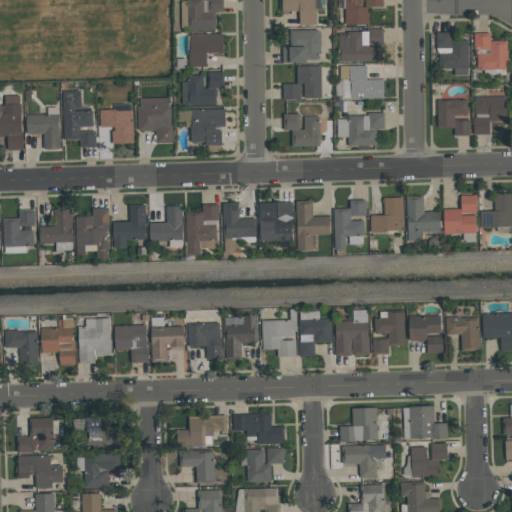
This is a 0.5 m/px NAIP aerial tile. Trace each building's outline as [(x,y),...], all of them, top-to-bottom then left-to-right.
[(215,30),(216,12),(223,12),(222,0),(187,0),(187,29),(215,30)] [(314,0),(281,0),(281,11),(299,11),(299,25),(315,24),(314,0)] [(344,0),(345,25),(368,24),(368,6),(362,6),(362,0),(344,0)] [(282,47),(282,62),(320,61),(320,30),(289,30),(289,46),(282,47)] [(338,62),(382,60),(382,30),(338,31),(338,62)] [(468,75),(468,40),(451,40),(451,32),(436,32),(436,47),(451,47),(451,53),(439,53),(439,68),(454,68),(454,75),(468,75)] [(206,66),(206,53),(223,52),(223,33),(189,34),(189,67),(206,66)] [(477,70),(507,70),(507,41),(490,41),(490,33),(474,33),(474,51),(477,51),(477,70)] [(302,98),(321,98),(320,65),(296,66),(296,83),(282,84),(282,99),(302,99),(302,98)] [(366,65),(341,65),(341,99),(384,99),(383,79),(366,79),(366,65)] [(181,104),(216,105),(216,88),(223,88),(223,72),(208,72),(207,88),(202,87),(203,74),(188,74),(188,82),(182,82),(181,104)] [(63,140),(80,139),(80,147),(96,147),(95,134),(81,134),(80,126),(93,126),(92,111),(81,111),(80,90),(62,91),(63,140)] [(0,104),(0,136),(7,136),(7,150),(22,149),(21,95),(4,96),(5,104),(0,104)] [(506,96),(474,97),(474,134),(489,134),(489,121),(506,121),(506,96)] [(156,143),(171,143),(170,97),(137,98),(138,131),(156,130),(156,143)] [(437,100),(437,127),(453,128),(453,135),(469,136),(470,121),(454,121),(454,115),(467,115),(467,100),(437,100)] [(190,110),(191,142),(208,141),(208,145),(222,145),(221,127),(224,127),(224,109),(190,110)] [(112,144),(133,143),(132,110),(99,110),(100,127),(112,127),(112,144)] [(43,149),(60,149),(59,113),(25,114),(26,134),(42,134),(43,149)] [(291,146),(319,145),(319,116),(301,116),(301,113),(283,114),(283,130),(291,130),(291,146)] [(384,115),(337,116),(337,137),(348,137),(348,146),(376,145),(376,129),(384,129),(384,115)] [(481,228),(511,226),(511,193),(494,193),(494,210),(480,211),(481,228)] [(443,209),(444,234),(476,233),(476,213),(477,213),(476,195),(460,195),(461,209),(443,209)] [(403,231),(402,197),(383,197),(383,215),(370,215),(370,232),(403,231)] [(439,211),(423,212),(423,197),(406,198),(407,241),(422,241),(422,231),(440,231),(439,211)] [(329,216),(312,216),(312,200),(296,201),(297,251),(312,250),(312,235),(330,235),(329,216)] [(334,249),(347,249),(347,244),(363,244),(363,221),(351,221),(351,216),(365,216),(365,200),(349,200),(349,208),(334,208),(334,249)] [(259,203),(260,241),(293,240),(292,202),(259,203)] [(127,240),(146,239),(145,204),(128,204),(129,221),(113,222),(113,248),(127,247),(127,240)] [(149,223),(150,241),(169,241),(169,247),(182,247),(182,205),(165,205),(166,222),(149,223)] [(187,255),(200,255),(200,247),(218,247),(217,205),(202,206),(202,214),(186,214),(187,255)] [(223,205),(223,238),(256,236),(256,218),(238,219),(238,205),(223,205)] [(75,216),(76,254),(86,254),(86,249),(97,249),(97,260),(109,260),(108,207),(92,208),(92,216),(75,216)] [(56,250),(72,250),(71,208),(55,209),(56,226),(39,226),(39,244),(56,243),(56,250)] [(3,218),(4,253),(26,253),(26,246),(33,246),(33,231),(20,231),(20,226),(34,225),(34,209),(18,210),(18,218),(3,218)] [(335,356),(352,355),(352,356),(369,355),(368,310),(353,310),(353,321),(335,321),(335,356)] [(331,318),(319,319),(319,311),(299,312),(300,357),(314,356),(314,343),(331,342),(331,318)] [(404,312),(376,312),(376,334),(387,334),(387,340),(373,340),(373,353),(389,353),(389,344),(404,344),(404,312)] [(511,312),(482,314),(482,338),(500,338),(500,351),(511,350),(511,312)] [(441,353),(440,315),(408,316),(409,341),(426,341),(426,353),(441,353)] [(224,359),(241,359),(241,342),(257,342),(256,316),(224,316),(224,359)] [(183,326),(163,327),(163,317),(151,318),(152,362),(168,361),(168,351),(184,350),(183,326)] [(110,318),(85,318),(86,327),(78,327),(79,364),(95,363),(95,356),(111,355),(110,318)] [(461,351),(478,351),(478,318),(445,319),(445,334),(460,334),(461,351)] [(63,327),(40,328),(41,353),(58,352),(58,365),(74,365),(73,319),(62,320),(63,327)] [(261,320),(262,349),(277,349),(277,357),(296,356),(295,340),(283,340),(283,334),(297,334),(296,319),(261,320)] [(220,323),(188,324),(188,347),(206,346),(206,359),(220,359),(220,323)] [(146,325),(114,326),(115,350),(130,350),(130,363),(148,362),(146,325)] [(4,348),(20,347),(20,364),(37,363),(36,331),(4,332),(4,348)] [(503,435),(511,434),(511,404),(510,405),(510,417),(502,418),(503,435)] [(433,406),(403,407),(404,439),(447,438),(447,423),(433,423),(433,406)] [(351,408),(352,426),(339,426),(339,441),(377,440),(376,408),(351,408)] [(283,443),(283,426),(271,427),(271,414),(232,415),(233,430),(246,430),(246,436),(256,436),(256,444),(283,443)] [(177,447),(212,445),(212,432),(227,431),(226,415),(188,416),(189,429),(177,429),(177,447)] [(74,418),(74,431),(83,431),(84,448),(116,447),(115,429),(102,429),(102,417),(74,418)] [(30,436),(17,436),(17,451),(53,451),(53,418),(29,418),(30,436)] [(446,443),(430,444),(431,458),(426,458),(426,447),(410,447),(411,477),(439,476),(439,460),(447,460),(446,443)] [(247,482),(271,481),(270,464),(283,464),(283,447),(264,448),(264,449),(246,449),(247,482)] [(214,483),(213,451),(179,451),(179,466),(195,466),(196,483),(214,483)] [(108,487),(108,470),(120,469),(120,453),(84,454),(84,488),(108,487)] [(62,482),(62,465),(50,466),(50,455),(17,456),(18,478),(35,477),(36,488),(53,488),(52,483),(62,482)] [(407,511),(440,511),(440,498),(425,499),(424,483),(400,483),(401,496),(407,496),(407,511)] [(360,485),(360,503),(348,503),(348,511),(362,511),(363,503),(368,503),(367,511),(390,511),(390,501),(384,501),(383,484),(360,485)] [(278,511),(278,488),(237,489),(238,500),(244,500),(244,511),(258,511),(259,510),(264,510),(263,511),(278,511)] [(19,511),(62,511),(63,510),(54,511),(54,493),(34,494),(35,510),(19,511)] [(81,511),(117,511),(117,509),(100,510),(100,493),(81,493),(81,511)]
